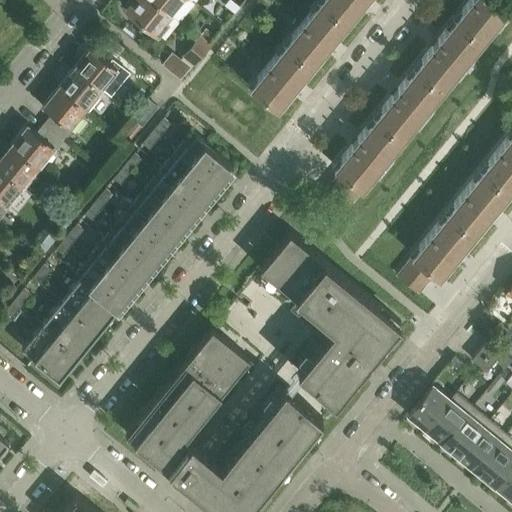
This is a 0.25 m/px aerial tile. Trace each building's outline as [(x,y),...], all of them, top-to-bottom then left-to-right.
[(173,14),(155,0),(129,0),(125,5),(127,7),(126,8),(158,34),(174,15),(173,14)] [(155,0),(173,14),(182,3),(183,4),(185,0),(155,0)] [(227,0),(224,5),(235,13),(240,7),(230,0),(227,0)] [(321,0),(320,0),(286,42),(314,65),(349,23),(321,0)] [(321,0),(349,23),(367,0),(321,0)] [(511,0),(469,0),(454,19),(483,42),(511,6),(511,0)] [(454,19),(440,36),(414,68),(443,91),(483,42),(454,19)] [(173,51),(163,62),(180,77),(210,44),(199,35),(181,57),(173,51)] [(314,65),(286,42),(250,86),(279,109),(314,65)] [(75,67),(76,68),(101,88),(118,68),(117,67),(116,67),(92,47),(93,47),(92,46),(91,48),(92,48),(86,55),(84,55),(75,67)] [(59,86),(60,87),(85,108),(101,88),(76,68),(70,75),(69,74),(59,86)] [(414,68),(400,86),(375,116),(403,140),(443,91),(414,68)] [(52,113),(45,122),(65,138),(73,129),(70,126),(85,108),(60,87),(55,94),(53,94),(43,106),(44,107),(44,106),(52,113)] [(144,123),(158,106),(148,98),(134,115),(144,123)] [(130,140),(142,126),(144,123),(134,115),(120,132),(130,140)] [(166,129),(171,123),(163,116),(158,123),(166,129)] [(375,116),(360,134),(334,165),(340,170),(363,189),(403,140),(375,116)] [(11,144),(12,145),(38,166),(54,146),(57,149),(65,138),(45,122),(37,132),(29,125),(29,124),(28,124),(27,125),(28,126),(23,133),(21,132),(11,144)] [(160,136),(166,129),(158,123),(153,129),(160,136)] [(155,142),(160,136),(153,129),(147,136),(155,142)] [(233,164),(206,142),(192,130),(177,149),(218,183),(220,185),(226,177),(224,175),(233,164)] [(511,131),(482,169),(510,192),(511,189),(511,131)] [(150,149),(155,142),(147,136),(142,142),(150,149)] [(0,158),(0,166),(22,185),(38,166),(12,145),(7,152),(5,152),(0,158)] [(218,183),(177,149),(162,167),(204,200),(203,201),(205,203),(212,195),(210,193),(218,183)] [(137,164),(142,158),(134,152),(129,158),(137,164)] [(131,171),(137,164),(129,158),(124,165),(131,171)] [(126,177),(131,171),(124,165),(119,171),(126,177)] [(0,214),(2,216),(10,206),(7,204),(22,185),(0,166),(0,214)] [(204,200),(162,167),(148,184),(189,218),(189,219),(191,220),(197,212),(195,211),(203,201),(204,200)] [(510,192),(482,169),(447,210),(476,234),(510,192)] [(363,189),(340,170),(332,180),(355,198),(363,189)] [(121,184),(126,177),(119,171),(113,178),(121,184)] [(355,198),(332,180),(324,190),(347,208),(355,198)] [(189,218),(148,184),(134,202),(175,236),(174,236),(176,238),(183,230),(181,228),(189,219),(189,218)] [(108,200),(113,193),(106,187),(100,194),(108,200)] [(103,206),(108,200),(100,194),(95,200),(103,206)] [(97,213),(103,206),(95,200),(90,207),(97,213)] [(175,236),(134,202),(119,220),(160,253),(160,254),(162,256),(169,248),(166,246),(174,236),(175,236)] [(92,219),(97,213),(90,207),(84,213),(92,219)] [(412,254),(435,273),(440,277),(476,234),(447,210),(412,254)] [(160,253),(119,220),(105,237),(146,271),(145,272),(147,273),(154,265),(152,263),(160,254),(160,253)] [(79,235),(84,228),(77,222),(72,229),(79,235)] [(74,242),(79,235),(72,229),(66,235),(74,242)] [(401,321),(390,312),(290,231),(260,267),(334,327),(306,361),(298,370),(336,401),(401,321)] [(69,248),(74,242),(66,235),(61,242),(69,248)] [(146,271),(105,237),(90,255),(131,289),(133,291),(140,283),(138,281),(145,272),(146,271)] [(63,255),(69,248),(61,242),(56,248),(63,255)] [(435,273),(412,254),(404,264),(426,283),(435,273)] [(131,289),(90,255),(75,273),(79,277),(116,307),(117,307),(119,309),(125,300),(123,299),(131,289)] [(40,283),(51,269),(44,263),(32,277),(40,283)] [(426,283),(404,264),(396,274),(419,292),(426,283)] [(298,370),(306,361),(334,327),(260,267),(212,326),(250,357),(186,435),(222,464),(285,386),(323,416),(336,401),(298,370)] [(2,276),(13,284),(18,278),(7,270),(2,276)] [(116,307),(79,277),(61,300),(98,330),(97,331),(99,332),(112,317),(109,316),(116,307)] [(21,306),(32,293),(24,287),(13,300),(21,306)] [(10,319),(21,306),(13,300),(3,313),(10,319)] [(98,330),(61,300),(42,323),(79,353),(78,354),(80,356),(93,340),(91,339),(97,331),(98,330)] [(498,337),(506,327),(499,322),(491,331),(498,337)] [(79,353),(42,323),(22,347),(59,377),(61,379),(74,364),(72,362),(78,354),(79,353)] [(223,511),(244,511),(279,470),(323,416),(285,386),(222,464),(186,435),(250,357),(212,326),(126,432),(223,511)] [(511,332),(506,327),(498,337),(503,342),(511,332)] [(486,370),(502,352),(487,340),(472,358),(486,370)] [(504,367),(511,358),(505,353),(498,362),(504,367)] [(464,362),(455,354),(450,360),(459,368),(464,362)] [(426,428),(451,398),(433,384),(433,385),(409,413),(426,428)] [(443,441),(473,404),(457,391),(451,398),(426,428),(443,441)] [(460,455),(490,418),(473,404),(443,441),(460,455)] [(476,469),(507,432),(490,418),(460,455),(476,469)] [(0,424),(0,454),(10,441),(3,435),(7,430),(0,424)] [(493,482),(511,459),(511,436),(507,432),(476,469),(493,482)] [(510,496),(511,493),(511,459),(493,482),(510,496)] [(98,511),(83,500),(76,494),(60,511),(98,511)]
